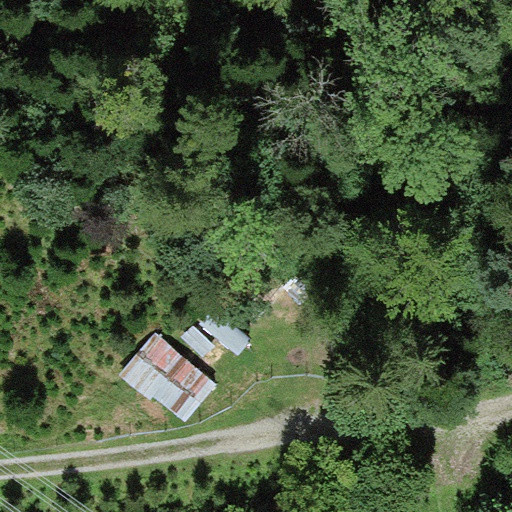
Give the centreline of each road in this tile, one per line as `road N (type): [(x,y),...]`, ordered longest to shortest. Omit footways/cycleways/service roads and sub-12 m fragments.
road 1 (track): [(511,407),(120,464),(0,467)]
road 2 (track): [(500,411),(434,511)]
